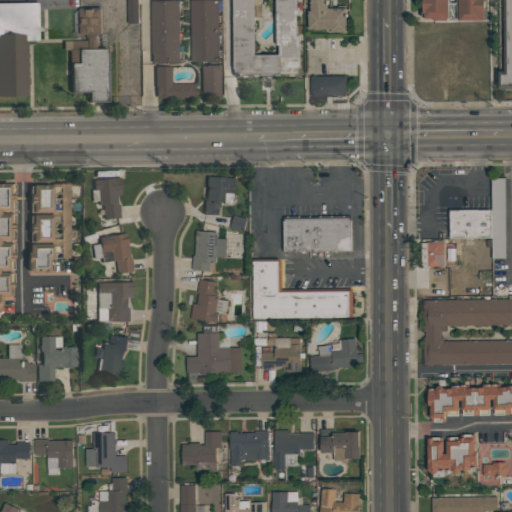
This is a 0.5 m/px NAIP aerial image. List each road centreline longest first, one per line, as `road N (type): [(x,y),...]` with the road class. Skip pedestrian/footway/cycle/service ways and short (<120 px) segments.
road 1 (residential): [(390,398),(0,409)]
road 2 (residential): [(163,214),(160,511)]
road 3 (tertiary): [(388,234),(390,511)]
road 4 (primary): [(236,141),(0,144)]
road 5 (residential): [(23,144),(22,300)]
road 6 (tertiary): [(385,18),(386,139)]
road 7 (primary): [(507,139),(386,139)]
